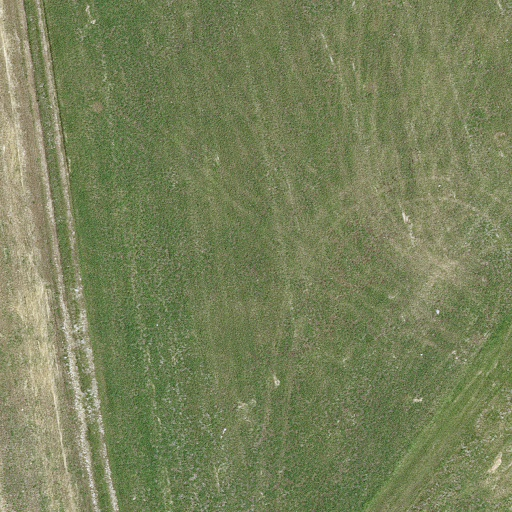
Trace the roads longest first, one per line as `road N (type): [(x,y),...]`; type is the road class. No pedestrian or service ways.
road 1 (track): [(117,511),(36,0)]
road 2 (track): [(511,361),(393,511)]
